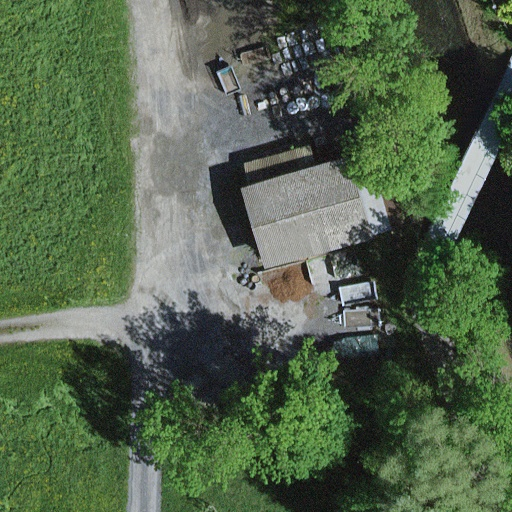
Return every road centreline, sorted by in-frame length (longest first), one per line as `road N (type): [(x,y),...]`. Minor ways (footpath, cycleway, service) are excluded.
road 1 (track): [(146,511),(136,0)]
road 2 (track): [(148,322),(0,338)]
